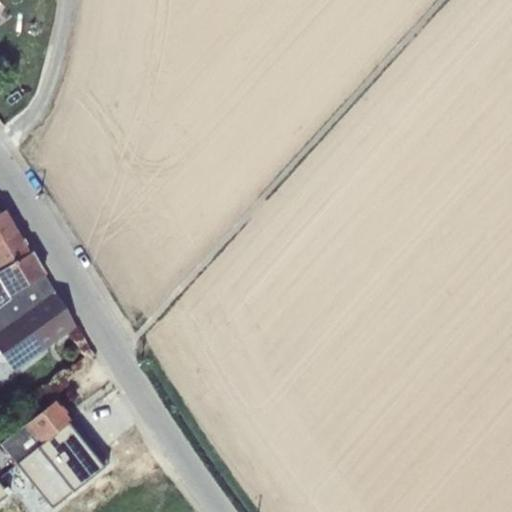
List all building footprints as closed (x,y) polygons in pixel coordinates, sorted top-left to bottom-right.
[(0,212),(0,241),(17,232),(4,210),(0,212)] [(17,232),(0,241),(0,271),(29,253),(17,232)] [(29,253),(0,271),(0,306),(10,300),(8,297),(43,276),(29,253)] [(10,300),(0,306),(0,354),(12,371),(73,326),(43,276),(8,297),(10,300)] [(37,416),(0,444),(0,445),(15,464),(69,421),(54,401),(45,408),(40,403),(31,409),(37,416)] [(15,464),(50,509),(108,463),(72,418),(69,421),(15,464)]
